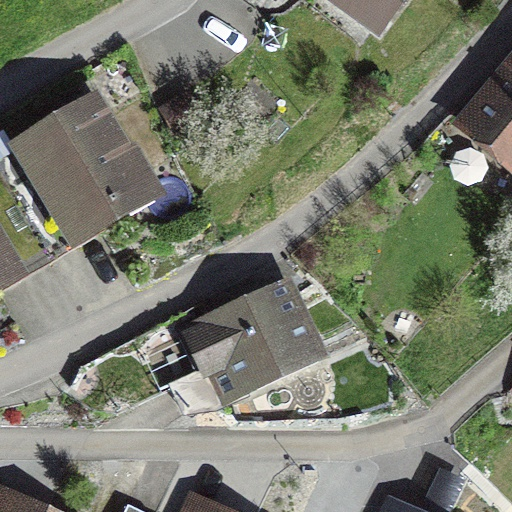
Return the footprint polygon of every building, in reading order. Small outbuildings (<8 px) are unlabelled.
[(378,0),(341,0),(365,17),(378,0)] [(511,75),(471,128),(511,159),(511,75)] [(35,174),(6,191),(41,249),(142,188),(92,106),(20,149),(35,174)] [(0,272),(41,249),(6,191),(0,194),(0,272)] [(282,289),(156,346),(187,414),(313,358),(282,289)] [(43,511),(17,498),(9,511),(43,511)]
